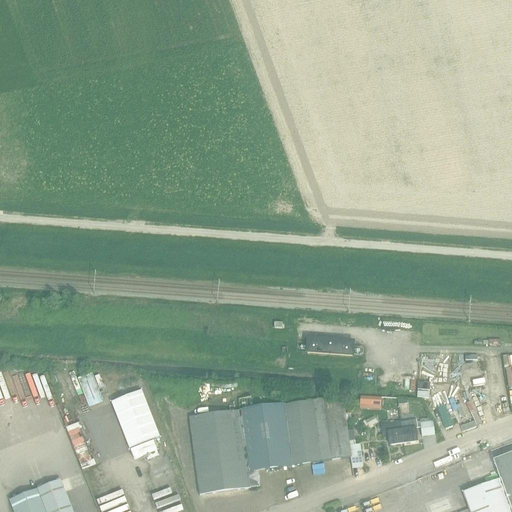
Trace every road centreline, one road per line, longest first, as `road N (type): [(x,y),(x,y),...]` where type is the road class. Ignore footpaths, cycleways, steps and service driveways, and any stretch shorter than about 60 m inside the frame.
road 1 (unclassified): [(511,255),(0,219)]
road 2 (unclassified): [(511,422),(286,511)]
